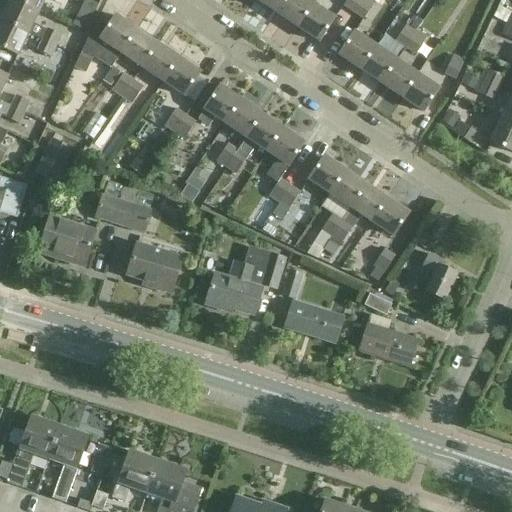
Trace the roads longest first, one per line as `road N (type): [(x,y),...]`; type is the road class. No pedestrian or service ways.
road 1 (tertiary): [(429,445),(0,312)]
road 2 (residential): [(511,235),(167,0)]
road 3 (residential): [(429,445),(511,263)]
